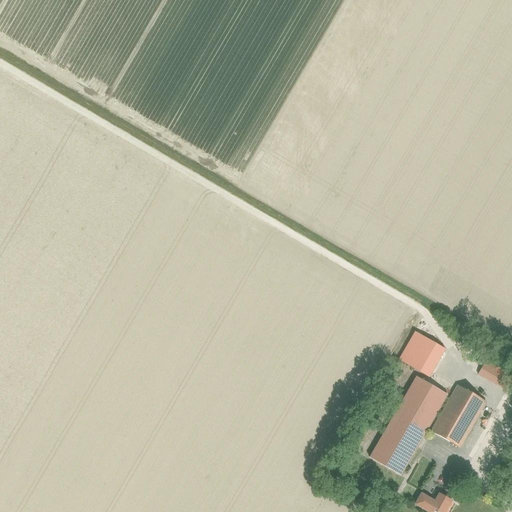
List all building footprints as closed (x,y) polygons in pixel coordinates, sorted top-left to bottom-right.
[(429,378),(445,350),(414,332),(398,360),(429,378)] [(504,391),(511,377),(511,374),(486,360),(477,375),(504,391)] [(416,377),(369,457),(401,476),(448,396),(416,377)] [(485,402),(457,386),(430,432),(459,448),(485,402)] [(421,493),(414,504),(426,511),(429,511),(431,510),(434,511),(433,511),(445,511),(451,502),(445,498),(447,496),(446,494),(442,491),(440,492),(434,501),(421,493)]
